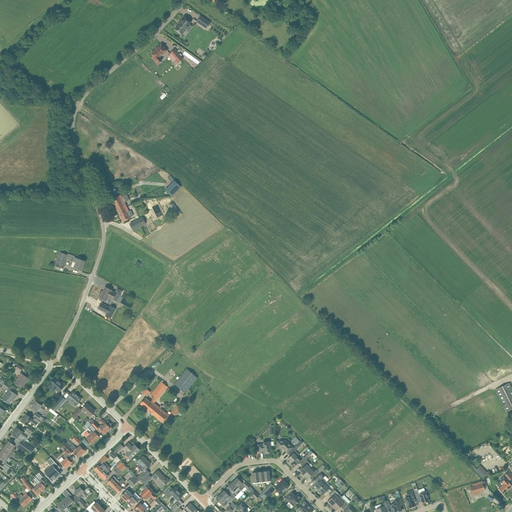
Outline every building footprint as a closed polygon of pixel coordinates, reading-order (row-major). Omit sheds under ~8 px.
[(189,26),(188,25),(191,22),(184,16),(179,22),(180,23),(175,29),(182,34),(189,26)] [(206,28),(210,23),(205,19),(201,24),(206,28)] [(163,54),(167,50),(161,43),(157,47),(157,48),(151,53),(154,57),(153,58),(158,64),(162,60),(159,56),(162,53),(163,54)] [(183,59),(174,49),(169,53),(178,63),(183,59)] [(165,189),(172,196),(181,188),(174,180),(165,189)] [(120,195),(116,197),(111,199),(117,211),(126,207),(120,195)] [(174,202),(169,205),(173,211),(178,209),(174,202)] [(126,207),(117,211),(122,222),(127,219),(130,218),(129,218),(133,216),(130,211),(128,211),(126,207)] [(142,218),(130,224),(133,230),(145,224),(142,218)] [(57,262),(55,266),(63,269),(66,259),(73,262),(74,262),(76,263),(75,264),(74,268),(76,268),(81,270),(85,261),(80,259),(77,258),(74,257),(75,256),(68,254),(68,255),(60,252),(57,262)] [(105,287),(103,290),(100,297),(106,301),(108,297),(117,302),(120,295),(111,291),(111,290),(105,287)] [(133,301),(130,306),(138,311),(137,312),(140,314),(143,309),(141,307),(142,306),(136,303),(137,301),(135,300),(134,301),(133,301)] [(101,303),(98,308),(107,313),(106,315),(111,317),(113,313),(108,310),(110,307),(101,303)] [(185,393),(187,390),(189,393),(198,383),(195,380),(197,378),(187,369),(174,384),(185,393)] [(14,383),(21,388),(24,383),(25,383),(28,379),(21,373),(14,383)] [(65,386),(60,381),(56,377),(50,384),(58,392),(65,386)] [(2,386),(7,389),(10,385),(5,382),(2,380),(1,380),(0,381),(1,382),(0,382),(0,383),(2,385),(2,386)] [(167,387),(161,382),(151,394),(154,397),(150,402),(145,397),(140,404),(149,411),(155,404),(154,403),(167,387)] [(511,388),(509,383),(500,387),(495,390),(505,412),(508,410),(511,418),(511,388)] [(2,399),(5,401),(9,404),(13,399),(16,395),(9,390),(2,399)] [(72,392),(69,395),(67,397),(76,405),(81,400),(72,392)] [(61,396),(57,393),(53,398),(56,401),(58,398),(59,399),(61,396)] [(57,402),(51,409),(55,412),(56,410),(60,405),(62,406),(65,403),(63,402),(65,400),(61,396),(59,399),(60,399),(57,402)] [(43,403),(41,405),(36,401),(31,408),(37,412),(39,409),(43,411),(45,408),(46,409),(48,407),(43,403)] [(90,416),(92,415),(95,411),(87,403),(82,409),(90,416)] [(149,411),(157,418),(163,411),(155,404),(149,411)] [(177,405),(171,412),(175,415),(180,408),(177,405)] [(78,408),(71,416),(75,418),(77,416),(81,411),(78,408)] [(157,418),(163,423),(169,415),(163,411),(157,418)] [(34,416),(44,423),(44,422),(46,419),(43,417),(43,418),(36,413),(34,416)] [(32,419),(30,417),(26,414),(21,421),(27,425),(29,422),(35,426),(37,423),(35,422),(35,421),(31,419),(32,419)] [(99,427),(104,433),(105,434),(108,431),(107,430),(110,427),(109,426),(111,424),(108,421),(105,423),(103,420),(100,422),(101,424),(99,426),(98,427),(99,427)] [(85,437),(91,444),(99,437),(94,431),(96,430),(91,425),(88,428),(91,432),(85,437)] [(24,437),(26,439),(28,436),(22,431),(16,427),(12,434),(21,441),(24,437)] [(75,436),(72,439),(77,444),(78,443),(80,442),(75,436)] [(276,441),(277,444),(277,449),(282,448),(283,448),(285,449),(284,450),(287,453),(291,449),(293,447),(286,440),(276,441)] [(9,441),(5,446),(14,453),(16,450),(14,448),(14,449),(13,448),(15,446),(9,441)] [(22,442),(21,441),(19,445),(26,450),(31,454),(34,449),(27,444),(27,445),(22,442)] [(303,443),(301,441),(288,453),(290,455),(288,458),(290,460),(288,462),(290,464),(299,455),(297,453),(295,451),(298,448),(303,443)] [(257,444),(258,447),(258,452),(264,451),(264,453),(271,453),(270,442),(263,442),(263,444),(257,444)] [(66,443),(63,446),(71,455),(74,452),(70,448),(66,443)] [(131,458),(136,453),(139,449),(136,446),(133,448),(128,443),(124,448),(128,452),(126,454),(131,458)] [(73,444),(70,448),(74,452),(74,451),(75,452),(79,456),(79,455),(81,453),(82,454),(87,450),(83,447),(82,448),(81,447),(80,445),(77,448),(73,444)] [(115,454),(119,450),(123,447),(120,444),(116,448),(116,449),(113,452),(115,454)] [(24,453),(26,450),(19,445),(17,447),(15,449),(21,453),(22,452),(24,453)] [(1,451),(8,456),(10,458),(14,453),(5,446),(1,451)] [(63,455),(66,458),(60,463),(65,468),(71,463),(70,461),(72,458),(62,447),(59,450),(61,452),(60,453),(62,455),(63,455)] [(1,451),(0,452),(0,458),(1,459),(4,461),(6,462),(9,457),(8,456),(1,451)] [(307,455),(304,457),(302,455),(301,455),(300,454),(299,455),(290,464),(292,465),(293,464),(295,466),(299,462),(302,460),(304,462),(306,460),(309,457),(307,455)] [(102,464),(108,459),(105,455),(97,463),(98,465),(94,468),(99,474),(105,468),(102,464)] [(141,481),(148,474),(149,473),(145,469),(150,464),(143,456),(137,461),(140,464),(137,467),(142,472),(137,477),(139,480),(141,481)] [(50,466),(44,471),(45,472),(45,473),(47,475),(47,476),(48,476),(52,481),(54,479),(55,479),(55,480),(60,475),(59,474),(60,473),(57,470),(56,469),(56,468),(55,468),(52,464),(54,462),(55,462),(54,462),(50,457),(46,461),(50,466)] [(25,461),(24,460),(21,463),(22,464),(22,465),(20,463),(19,464),(21,466),(23,468),(27,463),(25,461)] [(306,460),(304,462),(301,465),(303,467),(300,470),(302,472),(301,474),(302,474),(301,475),(302,476),(310,468),(312,466),(310,464),(306,460)] [(41,463),(36,468),(40,472),(45,468),(41,463)] [(324,464),(318,469),(321,472),(327,467),(324,464)] [(481,464),(476,469),(483,477),(488,472),(481,464)] [(104,479),(108,476),(108,475),(105,472),(110,468),(108,466),(105,468),(99,474),(104,479)] [(314,472),(310,468),(302,476),(303,477),(303,476),(304,477),(305,476),(308,478),(309,477),(311,479),(318,472),(316,470),(314,472)] [(158,470),(154,474),(152,476),(162,487),(169,481),(166,478),(165,479),(161,475),(161,474),(158,470)] [(252,472),(253,482),(270,481),(269,470),(252,472)] [(38,485),(33,490),(37,494),(45,487),(44,486),(46,484),(41,478),(43,476),(40,473),(39,472),(35,476),(36,477),(33,480),(38,485)] [(314,489),(317,491),(324,484),(321,480),(324,476),(320,472),(313,479),(316,482),(316,481),(317,482),(313,486),(315,489),(314,489)] [(152,478),(148,474),(141,481),(146,487),(147,486),(146,485),(147,484),(147,485),(149,483),(148,482),(152,478)] [(112,478),(111,478),(107,482),(113,487),(119,481),(114,476),(112,478)] [(504,484),(499,488),(503,493),(511,486),(504,476),(500,479),(500,480),(500,479),(504,484)] [(23,483),(30,491),(33,488),(23,477),(20,479),(23,483)] [(139,480),(137,477),(134,480),(130,484),(132,487),(139,480)] [(233,482),(241,490),(245,486),(247,488),(250,486),(245,482),(243,484),(242,483),(243,483),(237,478),(233,482)] [(120,486),(122,484),(124,482),(122,479),(119,481),(113,487),(115,490),(113,491),(116,494),(118,492),(118,493),(122,489),(120,486)] [(283,479),(280,482),(274,488),(281,494),(289,486),(283,479)] [(472,494),(484,490),(482,481),(472,484),(473,486),(470,487),(472,494)] [(230,492),(235,497),(241,490),(233,482),(228,486),(232,489),(230,492)] [(259,496),(260,497),(261,497),(270,488),(273,485),(271,484),(259,496)] [(329,489),(324,484),(317,491),(319,494),(319,493),(322,496),(329,489)] [(170,486),(163,493),(166,496),(169,498),(172,495),(178,500),(178,499),(182,496),(174,488),(173,489),(170,486)] [(80,487),(77,490),(76,489),(74,491),(74,492),(80,499),(83,496),(84,497),(85,496),(87,498),(90,496),(87,493),(84,490),(83,491),(80,487)] [(144,497),(150,491),(147,488),(140,494),(144,497)] [(273,491),(270,488),(261,497),(264,500),(267,497),(273,491)] [(125,491),(124,492),(121,496),(126,501),(132,495),(135,492),(132,489),(127,494),(125,491)] [(328,501),(327,501),(330,504),(332,506),(339,499),(341,497),(339,494),(334,489),(333,491),(329,495),(331,497),(331,498),(328,501)] [(220,494),(228,502),(229,501),(232,498),(233,499),(235,497),(230,492),(228,494),(224,490),(220,494)] [(150,491),(144,497),(146,500),(151,496),(153,498),(155,496),(150,491)] [(418,500),(415,494),(414,491),(407,494),(408,497),(405,498),(405,499),(404,500),(406,505),(407,505),(406,505),(407,504),(409,508),(410,507),(410,508),(415,507),(414,506),(415,505),(413,500),(417,499),(417,500),(418,500)] [(425,491),(419,494),(421,499),(421,500),(422,503),(429,501),(426,495),(427,494),(426,491),(425,491)] [(26,493),(23,496),(21,495),(20,494),(18,496),(14,492),(11,495),(18,502),(19,501),(24,506),(32,499),(26,493)] [(292,492),(288,496),(285,498),(293,506),(301,498),(297,494),(296,495),(296,494),(295,494),(294,495),(292,492)] [(228,502),(220,494),(216,499),(223,506),(225,504),(226,505),(228,502)] [(57,509),(57,510),(59,511),(65,511),(63,509),(73,501),(68,495),(57,506),(58,507),(57,508),(55,507),(57,509)] [(132,495),(126,501),(131,506),(137,500),(132,495)] [(339,499),(332,506),(334,509),(335,508),(337,510),(340,506),(343,509),(347,506),(348,504),(350,501),(344,495),(342,497),(341,497),(339,499)] [(145,509),(141,511),(155,511),(156,511),(161,507),(163,504),(160,501),(157,498),(154,500),(159,505),(154,510),(153,509),(150,511),(148,511),(147,511),(150,508),(149,508),(148,506),(146,508),(145,509)] [(81,499),(78,502),(85,510),(85,509),(88,507),(81,499)] [(389,503),(391,508),(392,511),(398,511),(401,511),(400,506),(402,505),(401,500),(400,499),(394,501),(395,502),(390,504),(390,503),(389,503)] [(94,504),(93,505),(91,508),(93,510),(91,511),(95,511),(101,507),(97,503),(97,502),(94,505),(94,504)] [(388,508),(386,504),(386,502),(375,506),(377,511),(385,511),(385,509),(388,508)] [(140,503),(137,506),(134,509),(136,511),(141,511),(145,509),(140,503)] [(190,503),(186,507),(184,509),(187,511),(199,511),(198,510),(197,511),(190,503)] [(238,511),(237,511),(247,511),(248,511),(245,509),(247,508),(245,505),(242,503),(240,504),(237,508),(235,509),(238,511)]
